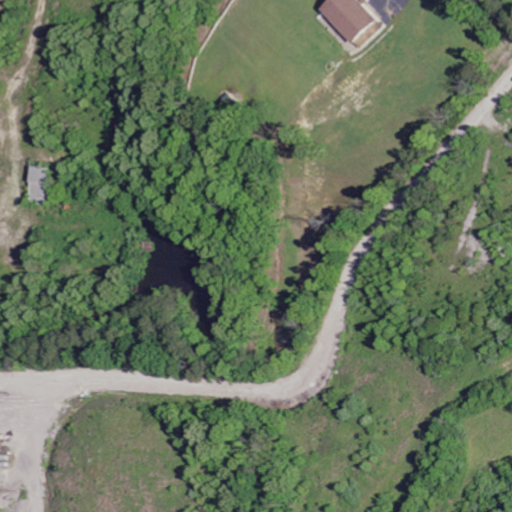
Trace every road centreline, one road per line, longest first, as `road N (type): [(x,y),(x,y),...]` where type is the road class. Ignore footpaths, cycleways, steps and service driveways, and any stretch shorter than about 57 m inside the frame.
road 1 (residential): [(510,30),(349,247),(321,312),(280,364),(162,363),(64,343)]
road 2 (residential): [(35,0),(24,69),(78,210),(172,238)]
